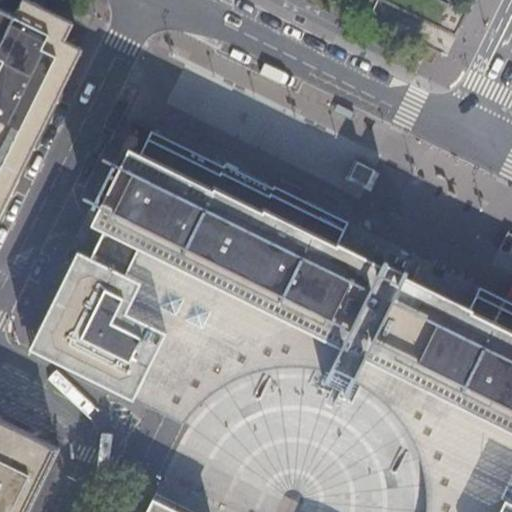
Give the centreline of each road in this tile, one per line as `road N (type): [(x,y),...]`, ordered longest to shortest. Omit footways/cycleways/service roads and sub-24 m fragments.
road 1 (unclassified): [(144,0),(0,290)]
road 2 (tertiary): [(468,145),(179,0)]
road 3 (unclassified): [(73,511),(108,432),(100,417),(0,368)]
